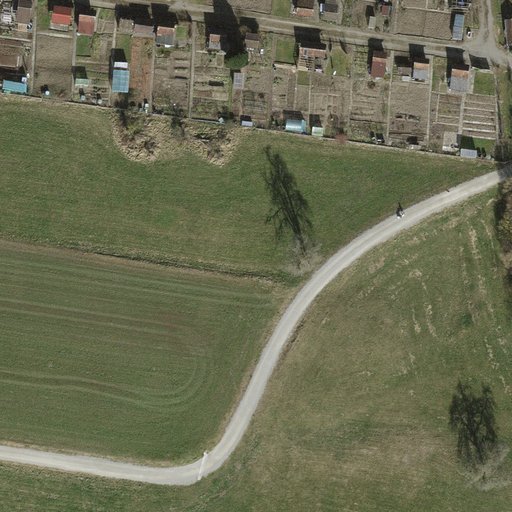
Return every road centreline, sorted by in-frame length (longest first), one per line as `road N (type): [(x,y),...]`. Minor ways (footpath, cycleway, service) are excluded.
road 1 (track): [(0,453),(143,478),(199,471),(236,433),(284,331),(315,289),(388,226)]
road 2 (residential): [(511,174),(388,226)]
